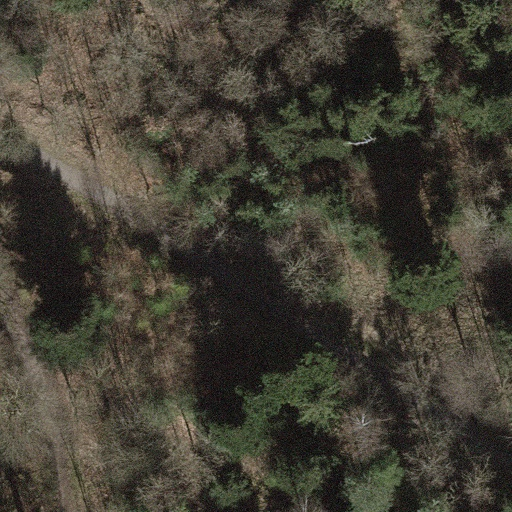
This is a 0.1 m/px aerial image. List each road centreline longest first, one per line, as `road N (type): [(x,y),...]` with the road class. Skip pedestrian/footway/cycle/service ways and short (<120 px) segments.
road 1 (track): [(0,145),(180,239),(511,473)]
road 2 (track): [(0,258),(43,401),(65,511)]
